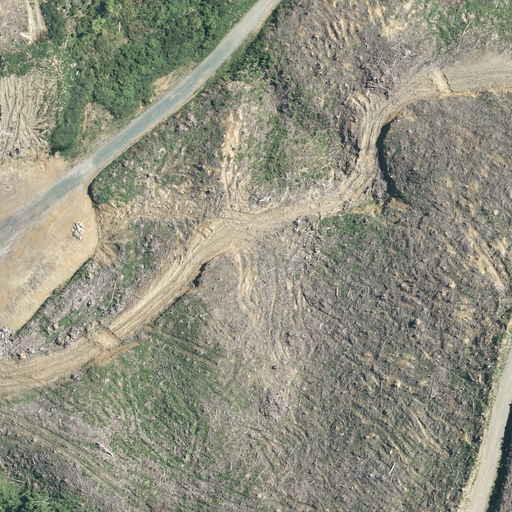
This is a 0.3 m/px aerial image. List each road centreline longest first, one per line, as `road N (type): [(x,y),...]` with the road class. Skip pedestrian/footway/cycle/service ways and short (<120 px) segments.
road 1 (track): [(269,0),(197,80),(0,247)]
road 2 (track): [(451,511),(511,351)]
